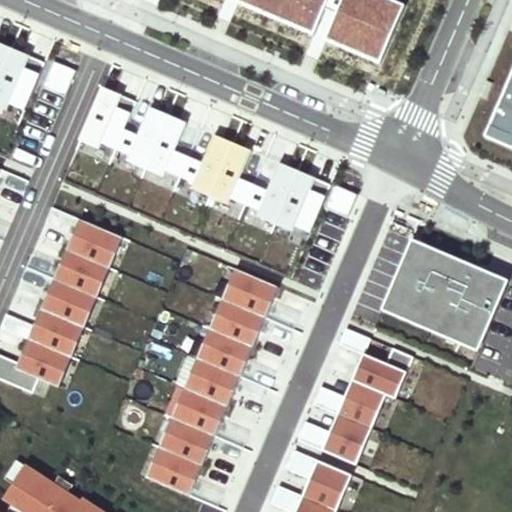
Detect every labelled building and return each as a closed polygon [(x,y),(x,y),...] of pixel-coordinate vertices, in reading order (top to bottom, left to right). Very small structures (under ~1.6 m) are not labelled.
[(407,5),(395,0),(242,0),(242,3),(312,33),(324,6),(341,13),(328,42),(382,64),(407,5)] [(0,50),(10,55),(13,49),(0,43),(0,50)] [(30,56),(13,49),(10,55),(27,62),(30,56)] [(0,78),(10,55),(0,50),(0,78)] [(27,62),(10,55),(0,78),(0,105),(8,109),(11,104),(26,110),(46,63),(30,56),(27,62)] [(77,71),(54,62),(43,88),(66,97),(77,71)] [(511,75),(490,127),(511,136),(511,75)] [(121,95),(103,88),(101,93),(119,101),(121,95)] [(101,93),(81,140),(100,149),(102,143),(116,149),(125,129),(136,102),(121,95),(119,101),(101,93)] [(169,116),(151,108),(148,114),(166,121),(169,116)] [(139,135),(125,129),(116,149),(131,155),(128,161),(146,168),(166,121),(148,114),(139,135)] [(187,124),(169,116),(166,121),(184,129),(187,124)] [(184,129),(166,121),(146,168),(164,176),(166,171),(181,177),(189,157),(175,151),(184,129)] [(511,136),(490,127),(486,137),(511,148),(511,136)] [(233,144),(215,136),(213,141),(231,149),(233,144)] [(203,163),(189,157),(181,177),(195,183),(193,188),(211,196),(231,149),(213,141),(203,163)] [(252,151),(233,144),(231,149),(249,157),(252,151)] [(249,157),(231,149),(211,196),(229,204),(232,199),(246,205),(254,185),(240,179),(249,157)] [(298,171),(280,164),(278,169),(296,177),(298,171)] [(268,191),(254,185),(246,205),(260,211),(258,216),(276,224),(296,177),(278,169),(268,191)] [(315,179),(298,171),(296,177),(313,184),(315,179)] [(313,184),(296,177),(276,224),(294,232),(296,226),(311,233),(332,186),(315,179),(313,184)] [(358,195),(335,186),(325,209),(348,218),(358,195)] [(415,232),(419,220),(396,210),(391,222),(415,232)] [(119,236),(80,220),(67,250),(106,267),(119,236)] [(124,238),(119,236),(106,267),(111,269),(124,238)] [(510,281),(413,239),(406,255),(401,267),(396,279),(391,290),(386,301),(383,310),(479,352),(483,343),(488,331),(493,320),(498,308),(503,297),(508,285),(510,281)] [(106,267),(67,250),(55,280),(93,296),(106,267)] [(111,269),(106,267),(93,296),(98,298),(111,269)] [(241,271),(236,269),(223,300),(228,302),(241,271)] [(279,288),(241,271),(228,302),(266,318),(279,288)] [(93,296),(55,280),(42,309),(81,326),(93,296)] [(98,298),(93,296),(81,326),(85,328),(98,298)] [(228,302),(223,300),(211,329),(215,331),(228,302)] [(266,318),(228,302),(215,331),(254,348),(266,318)] [(81,326),(42,309),(29,339),(68,356),(81,326)] [(85,328),(81,326),(68,356),(73,358),(85,328)] [(372,339),(347,328),(340,344),(364,355),(353,380),(388,395),(397,399),(415,357),(394,349),(388,363),(365,354),(372,339)] [(215,331),(211,329),(198,359),(203,361),(215,331)] [(254,348),(215,331),(203,361),(241,377),(254,348)] [(68,356),(29,339),(19,363),(0,355),(0,379),(33,394),(39,379),(55,386),(68,356)] [(73,358),(68,356),(55,386),(60,388),(73,358)] [(203,361),(198,359),(185,388),(190,390),(203,361)] [(241,377),(203,361),(190,390),(228,407),(241,377)] [(388,395),(353,380),(353,381),(360,384),(353,400),(346,397),(322,386),(315,404),(373,429),(388,395)] [(353,381),(346,397),(353,400),(360,384),(353,381)] [(190,390),(185,388),(172,418),(177,420),(190,390)] [(228,407),(190,390),(177,420),(216,437),(228,407)] [(373,429),(315,404),(314,405),(346,418),(338,435),(331,432),(307,422),(299,440),(357,465),(373,429)] [(338,435),(346,418),(338,415),(331,432),(338,435)] [(177,420),(172,418),(160,448),(164,450),(177,420)] [(216,437),(177,420),(164,450),(203,466),(216,437)] [(147,478),(151,480),(164,450),(160,448),(147,478)] [(203,466),(164,450),(151,480),(190,497),(203,466)] [(353,475),(295,450),(287,469),(311,479),(318,482),(311,499),(303,496),(279,486),(279,487),(338,511),(353,475)] [(14,482),(26,464),(17,459),(6,477),(14,482)] [(14,482),(5,496),(13,502),(28,511),(103,511),(83,498),(81,501),(68,492),(54,483),(26,464),(14,482)] [(60,475),(54,483),(68,492),(74,484),(60,475)] [(311,499),(318,482),(311,479),(303,496),(311,499)] [(337,511),(338,511),(279,487),(272,504),(289,511),(337,511)] [(28,511),(13,502),(6,511),(28,511)]
